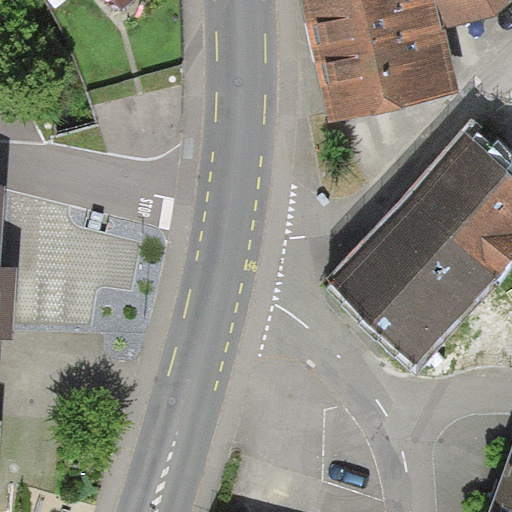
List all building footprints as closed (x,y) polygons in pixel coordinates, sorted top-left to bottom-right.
[(114,0),(125,12),(139,0),(114,0)] [(443,0),(300,0),(331,130),(460,95),(445,33),(451,31),(443,0)] [(511,0),(443,0),(451,31),(497,19),(511,3),(511,0)] [(511,180),(509,178),(474,145),(415,209),(494,281),(511,262),(511,180)] [(0,343),(15,344),(19,272),(2,271),(7,192),(0,191),(0,343)] [(494,281),(415,209),(337,293),(416,366),(438,342),(494,281)] [(316,511),(343,418),(271,397),(237,511),(316,511)] [(511,511),(511,455),(499,490),(491,511),(511,511)]
